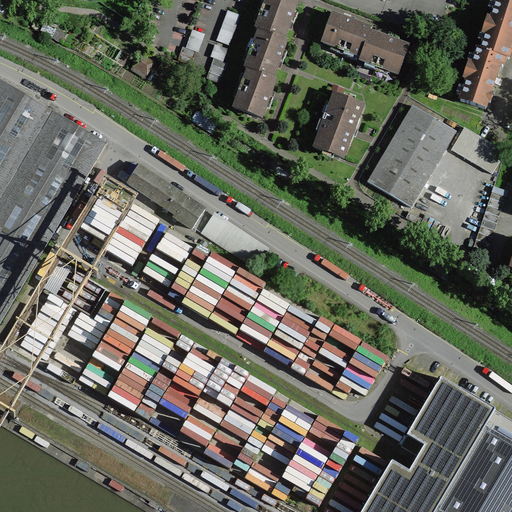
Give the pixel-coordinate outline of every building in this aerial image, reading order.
[(298,2),(293,0),(266,0),(255,29),(259,31),(284,40),(298,2)] [(511,3),(501,0),(498,0),(492,20),(488,19),(483,34),(487,36),(482,50),(505,58),(509,60),(511,51),(511,50),(509,50),(511,42),(511,3)] [(452,6),(450,12),(461,16),(464,10),(452,6)] [(230,12),(219,42),(229,45),(240,15),(230,12)] [(372,29),(333,15),(323,43),(344,51),(343,52),(346,53),(346,52),(361,57),(371,32),(372,29)] [(177,26),(168,49),(178,53),(187,29),(177,26)] [(187,48),(196,52),(203,34),(193,31),(187,48)] [(248,70),(273,79),(287,41),(284,40),(259,31),(245,68),(248,70)] [(398,75),(409,46),(371,32),(361,57),(360,60),(374,66),(374,67),(377,68),(377,67),(398,75)] [(217,46),(213,58),(214,58),(223,62),(227,50),(217,46)] [(183,47),(178,61),(191,66),(196,52),(187,48),(183,47)] [(461,101),(486,109),(488,102),(491,103),(493,96),(491,95),(500,66),(503,67),(505,58),(482,50),(478,49),(473,65),(469,63),(464,79),(468,80),(461,101)] [(140,55),(134,66),(147,74),(154,63),(140,55)] [(223,62),(214,58),(207,79),(220,84),(227,63),(223,62)] [(234,108),(262,119),(276,80),(273,79),(248,70),(234,108)] [(0,324),(52,237),(77,194),(92,169),(92,170),(106,146),(106,145),(106,144),(56,115),(58,111),(50,106),(48,110),(13,89),(0,81),(0,324)] [(344,159),(364,106),(334,95),(314,147),(344,159)] [(368,182),(411,208),(457,132),(413,106),(368,182)] [(465,128),(452,150),(492,174),(506,152),(465,128)] [(175,215),(173,217),(192,229),(205,210),(139,166),(127,184),(175,215)] [(494,186),(492,192),(506,196),(508,191),(494,186)] [(492,192),(490,198),(504,203),(506,196),(492,192)] [(490,198),(488,205),(501,210),(504,203),(490,198)] [(488,205),(486,212),(499,216),(501,210),(488,205)] [(422,219),(409,211),(406,218),(419,225),(422,219)] [(486,212),(483,219),(497,223),(499,216),(486,212)] [(268,250),(214,214),(200,236),(255,272),(268,250)] [(483,219),(481,226),(494,230),(497,223),(483,219)] [(481,226),(479,233),(492,237),(494,230),(481,226)] [(479,233),(476,240),(490,244),(492,237),(479,233)] [(476,240),(474,247),(488,251),(490,244),(476,240)] [(474,247),(472,253),(485,258),(488,251),(474,247)] [(511,511),(511,421),(495,411),(495,410),(442,379),(401,447),(418,457),(416,461),(410,471),(393,462),(362,511),(511,511)]
